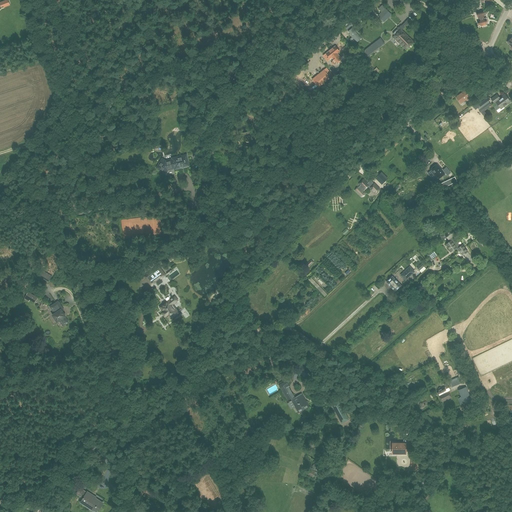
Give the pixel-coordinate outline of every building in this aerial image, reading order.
[(385,8),(378,16),(384,22),(391,15),(385,8)] [(484,18),(483,16),(484,15),(483,10),(476,12),(477,17),(478,17),(479,19),(479,21),(477,21),(478,25),(480,25),(481,26),(486,25),(485,24),(487,23),(486,18),(484,18)] [(408,19),(401,26),(401,25),(399,27),(398,26),(397,28),(397,29),(393,33),(395,35),(393,37),(406,49),(413,41),(402,30),(410,21),(408,19)] [(355,40),(357,42),(361,38),(352,28),(348,31),(350,33),(349,34),(354,40),(355,40)] [(380,38),(363,51),(367,56),(385,43),(380,38)] [(326,53),(323,54),(328,60),(330,58),(333,56),(335,58),(338,55),(337,53),(333,48),(326,53)] [(322,79),(333,71),(328,64),(316,72),(322,79)] [(467,100),(470,98),(466,91),(456,98),(460,103),(466,99),(467,100)] [(494,103),(496,102),(501,109),(511,102),(505,95),(501,98),(500,98),(497,94),(491,99),(494,103)] [(487,95),(477,102),(480,106),(488,101),(490,99),(488,96),(487,95)] [(478,108),(479,110),(481,112),(489,107),(491,105),(488,101),(480,106),(478,108)] [(438,116),(440,120),(446,117),(444,112),(438,116)] [(172,158),(172,159),(166,160),(162,158),(155,168),(166,174),(168,170),(174,169),(175,169),(189,166),(186,155),(172,158)] [(427,166),(424,163),(416,170),(419,173),(427,166)] [(447,175),(451,173),(446,167),(443,170),(445,173),(437,164),(430,169),(438,179),(442,176),(443,177),(447,175)] [(385,175),(382,172),(375,178),(379,181),(385,175)] [(437,185),(439,190),(457,181),(455,177),(437,185)] [(364,194),(362,192),(368,186),(370,188),(370,189),(375,194),(380,189),(374,183),(373,185),(370,182),(369,184),(364,179),(359,184),(360,185),(358,188),(358,187),(355,190),(361,197),(364,194)] [(196,193),(194,208),(201,209),(204,188),(196,187),(195,193),(196,193)] [(345,236),(352,233),(349,225),(342,227),(345,236)] [(467,251),(463,244),(460,246),(457,242),(456,242),(451,236),(455,234),(452,229),(445,234),(448,239),(449,238),(451,240),(446,244),(451,251),(456,248),(458,250),(459,250),(463,255),(467,251)] [(425,269),(421,263),(417,267),(421,272),(425,269)] [(150,272),(145,276),(146,277),(151,284),(152,285),(156,282),(156,281),(160,278),(161,279),(166,275),(165,274),(160,267),(159,266),(154,269),(155,270),(151,273),(150,272)] [(401,275),(405,280),(414,271),(410,266),(401,275)] [(51,275),(42,270),(39,276),(47,281),(51,275)] [(392,276),(386,282),(395,291),(401,285),(392,276)] [(35,302),(38,297),(28,292),(24,299),(29,301),(30,299),(35,302)] [(174,309),(173,310),(171,306),(172,305),(171,305),(177,301),(174,297),(172,299),(172,298),(170,299),(171,300),(169,301),(169,300),(159,307),(162,312),(161,313),(164,317),(165,316),(168,320),(178,314),(174,309)] [(52,315),(57,323),(59,321),(63,326),(69,322),(65,317),(66,316),(63,311),(64,310),(58,301),(49,306),(54,313),(52,315)] [(458,377),(447,381),(449,386),(450,386),(450,387),(461,383),(458,377)] [(286,380),(278,384),(282,391),(282,390),(288,401),(291,399),(298,411),(308,405),(302,393),(294,398),(288,387),(290,386),(286,380)] [(441,388),(440,387),(439,388),(438,389),(439,390),(437,390),(442,402),(451,397),(448,392),(451,390),(449,386),(448,387),(447,383),(444,384),(445,387),(444,387),(441,388)] [(461,397),(458,399),(460,405),(470,401),(467,395),(469,394),(466,387),(458,390),(461,397)] [(317,408),(325,404),(322,399),(317,402),(317,403),(315,404),(317,408)] [(331,404),(342,423),(349,419),(339,400),(331,404)] [(393,453),(405,453),(405,446),(407,446),(407,447),(414,447),(415,436),(407,436),(407,439),(404,439),(404,443),(393,443),(393,453)] [(153,491),(148,489),(147,489),(142,487),(138,494),(142,497),(148,500),(153,491)] [(81,502),(94,511),(95,509),(98,510),(102,503),(92,496),(93,495),(87,492),(81,502)]
